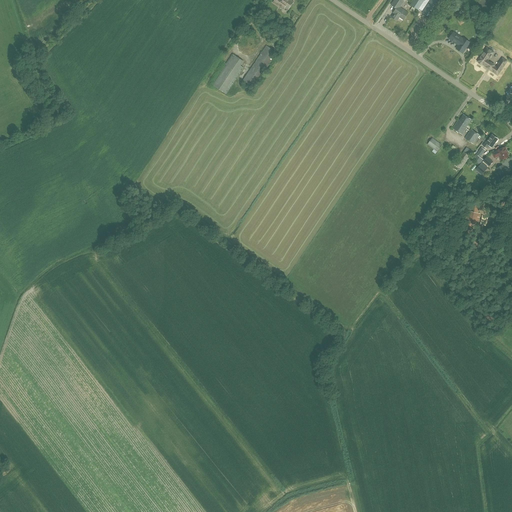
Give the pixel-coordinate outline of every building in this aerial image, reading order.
[(289,9),(293,2),(290,0),(274,0),(273,2),(279,6),(280,6),(284,9),(285,7),(289,9)] [(395,20),(398,16),(404,20),(408,13),(400,8),(405,1),(403,0),(394,0),(391,5),(396,8),(393,13),(394,14),(392,17),(395,20)] [(443,0),(413,0),(411,4),(418,9),(419,8),(423,11),(422,12),(431,18),(443,0)] [(457,48),(463,52),(470,42),(464,38),(463,39),(453,32),(449,38),(457,44),(457,43),(459,45),(457,48)] [(254,87),(277,52),(266,46),(243,80),(254,87)] [(507,61),(503,59),(496,68),(487,61),(493,52),(487,48),(478,61),(498,74),(507,61)] [(228,63),(227,63),(213,85),(226,94),(241,72),(228,63)] [(464,115),(460,121),(467,125),(471,119),(464,115)] [(468,126),(467,125),(460,121),(458,120),(453,128),(462,134),(468,126)] [(480,135),(471,129),(465,138),(474,144),(480,135)] [(486,148),(489,145),(492,147),(497,139),(492,135),(487,142),(486,141),(483,146),(486,148)] [(439,142),(432,137),(427,145),(433,149),(439,142)] [(442,145),(439,142),(433,149),(437,152),(442,145)] [(470,156),(473,152),(467,147),(464,151),(454,164),(461,169),(470,156)] [(484,160),(480,157),(486,150),(482,147),(473,159),(480,165),(484,160)] [(507,153),(505,147),(497,151),(497,152),(493,154),(495,157),(499,155),(501,160),(508,157),(506,153),(507,153)] [(487,156),(483,161),(489,166),(493,161),(487,156)] [(482,162),(475,170),(476,170),(482,175),(488,167),(482,162)] [(499,172),(496,174),(498,177),(507,172),(503,165),(497,169),(499,172)] [(460,217),(467,218),(464,229),(472,231),(474,224),(477,225),(479,214),(476,213),(478,205),(473,204),(471,212),(468,211),(468,213),(461,212),(460,217)]
